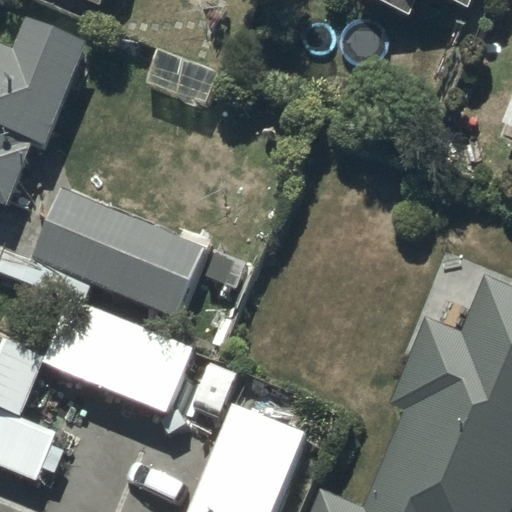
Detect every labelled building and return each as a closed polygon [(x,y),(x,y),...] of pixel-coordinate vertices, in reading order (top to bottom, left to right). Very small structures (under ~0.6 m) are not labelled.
[(381,0),(414,14),(420,0),(381,0)] [(0,197),(15,203),(40,139),(51,143),(92,40),(31,17),(21,43),(0,35),(0,197)] [(0,480),(46,498),(50,488),(61,492),(71,467),(52,460),(58,444),(35,435),(55,384),(174,430),(200,363),(94,322),(100,305),(183,337),(212,264),(66,208),(50,249),(14,234),(1,267),(9,270),(0,293),(0,300),(30,312),(33,303),(77,320),(55,376),(11,359),(0,388),(0,480)] [(327,486),(316,511),(511,511),(511,284),(489,275),(466,332),(431,318),(397,403),(407,407),(368,503),(327,486)] [(284,511),(313,444),(236,411),(197,511),(284,511)]
